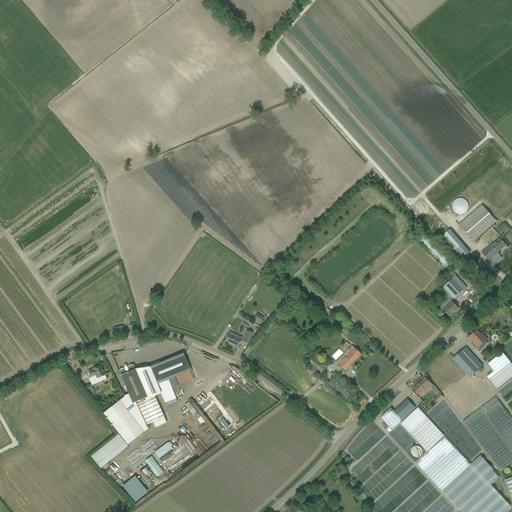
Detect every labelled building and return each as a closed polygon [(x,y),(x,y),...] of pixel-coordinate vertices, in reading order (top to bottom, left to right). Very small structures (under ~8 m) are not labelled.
[(96,181),(90,186),(93,189),(99,184),(96,181)] [(468,206),(468,205),(467,203),(466,202),(465,201),(465,200),(464,200),(463,199),(462,199),(461,199),(459,199),(457,199),(456,199),(456,200),(455,200),(454,201),(453,202),(453,203),(452,204),(452,205),(452,206),(452,207),(452,208),(453,210),(453,211),(454,211),(455,212),(455,213),(456,213),(457,214),(458,214),(460,214),(461,214),(462,214),(463,214),(464,213),(465,212),(466,212),(467,211),(467,210),(468,209),(468,208),(468,207),(468,206)] [(496,222),(482,205),(459,224),(474,241),(496,222)] [(510,230),(504,223),(496,230),(502,237),(510,230)] [(461,259),(469,254),(449,230),(442,236),(461,259)] [(447,269),(453,263),(428,236),(421,242),(447,269)] [(481,253),(490,262),(493,266),(502,259),(497,253),(506,246),(502,242),(499,238),(492,245),(491,244),(481,253)] [(467,287),(463,284),(456,276),(443,288),(454,299),(467,287)] [(458,309),(455,305),(451,301),(443,309),(446,313),(450,317),(450,316),(449,316),(454,311),(455,312),(458,309)] [(486,344),(485,342),(487,340),(484,337),(481,333),(480,334),(477,330),(468,338),(471,342),(472,341),(481,351),(485,348),(485,345),(486,344)] [(253,333),(247,331),(242,341),(248,344),(253,333)] [(234,345),(234,346),(238,348),(241,340),(233,336),(234,334),(229,332),(225,341),(233,345),(234,345)] [(294,338),(291,341),(297,348),(300,345),(294,338)] [(336,362),(341,367),(345,371),(361,354),(357,351),(352,346),(336,362)] [(483,366),(469,351),(466,347),(453,359),(470,378),(483,366)] [(497,390),(511,377),(511,364),(502,352),(488,364),(494,371),(486,377),(497,390)] [(150,367),(152,371),(165,403),(176,399),(171,387),(193,379),(183,353),(150,367)] [(319,376),(322,372),(328,366),(314,354),(305,364),(319,376)] [(132,404),(137,402),(147,397),(135,368),(133,364),(127,367),(124,368),(118,370),(132,404)] [(88,372),(90,377),(90,378),(95,376),(96,379),(97,379),(99,379),(99,377),(105,375),(102,370),(100,365),(93,369),(93,370),(88,372)] [(357,393),(336,374),(327,384),(348,403),(357,393)] [(425,377),(413,389),(416,393),(418,395),(422,391),(426,387),(427,385),(430,389),(433,386),(430,383),(429,381),(425,377)] [(163,417),(164,417),(154,396),(134,405),(144,426),(152,422),(155,428),(166,423),(163,417)] [(511,419),(495,397),(463,421),(500,471),(511,461),(511,419)] [(401,420),(414,408),(407,399),(394,412),(391,408),(381,417),(392,429),(402,420),(401,420)] [(127,445),(143,432),(119,400),(103,413),(127,445)] [(189,411),(193,415),(197,412),(189,402),(185,405),(189,411)] [(400,423),(427,451),(415,462),(441,491),(470,464),(444,435),(417,407),(400,423)] [(127,446),(118,434),(90,456),(100,469),(127,446)] [(170,443),(154,455),(159,461),(175,449),(170,443)] [(470,464),(441,491),(461,511),(491,485),(499,477),(480,456),(471,464),(470,464)] [(106,472),(111,477),(119,470),(114,465),(106,472)] [(145,472),(153,482),(159,477),(152,469),(150,470),(149,469),(145,472)] [(128,484),(134,489),(138,485),(132,480),(128,484)] [(503,511),(510,506),(491,485),(461,511),(503,511)]
